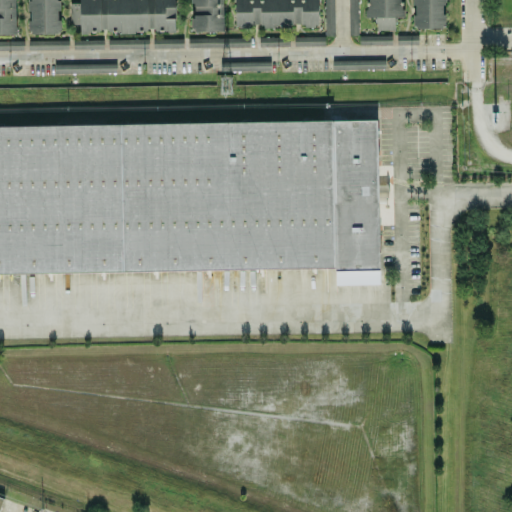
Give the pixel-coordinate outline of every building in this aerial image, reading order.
[(0,0),(0,32),(16,33),(15,0),(0,0)] [(58,0),(28,0),(28,33),(59,33),(58,0)] [(79,0),(80,31),(175,31),(175,0),(79,0)] [(224,29),(223,0),(190,0),(191,4),(192,4),(193,30),(224,29)] [(235,0),(235,26),(318,25),(317,0),(235,0)] [(358,34),(357,0),(348,0),(349,35),(358,34)] [(394,29),(394,16),(403,16),(402,0),(366,0),(367,16),(376,16),(376,29),(394,29)] [(413,0),(414,27),(444,27),(443,0),(413,0)] [(334,35),(334,12),(325,12),(325,35),(334,35)] [(392,34),(359,35),(359,44),(392,43),(392,34)] [(324,35),(294,36),(295,45),(324,44),(324,35)] [(22,39),(0,39),(0,49),(23,48),(22,39)] [(344,69),(371,68),(371,59),(344,60),(344,69)] [(0,129),(0,271),(334,266),(334,283),(377,282),(375,123),(0,129)]
